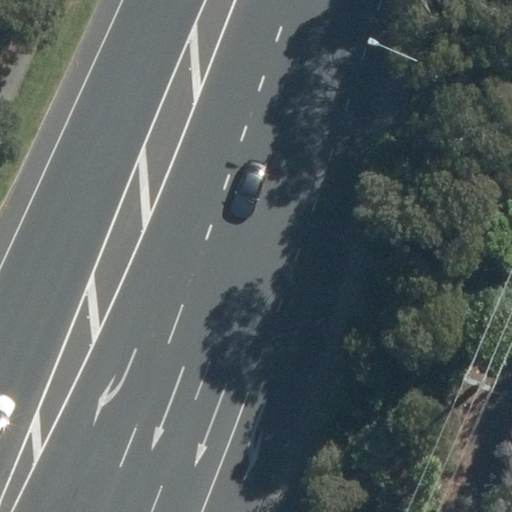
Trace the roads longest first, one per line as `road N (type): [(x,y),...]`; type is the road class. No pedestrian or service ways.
road 1 (primary): [(99,295),(225,0)]
road 2 (primary): [(99,295),(79,511)]
road 3 (primary): [(0,427),(99,295)]
